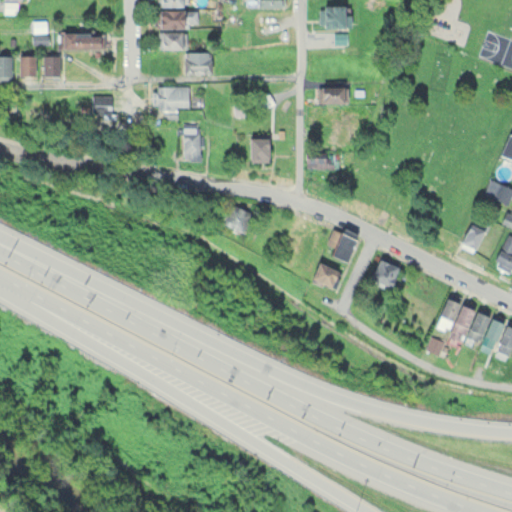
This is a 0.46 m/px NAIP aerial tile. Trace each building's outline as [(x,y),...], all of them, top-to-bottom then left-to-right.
[(2,0),(2,12),(18,12),(17,0),(2,0)] [(153,25),(195,25),(195,7),(153,7),(153,25)] [(184,46),(184,29),(155,29),(155,46),(184,46)] [(95,46),(95,30),(56,30),(56,46),(95,46)] [(182,49),(182,71),(209,71),(209,49),(182,49)] [(31,72),(31,51),(14,51),(14,72),(31,72)] [(38,51),(38,73),(56,73),(56,51),(38,51)] [(186,105),(186,84),(152,84),(152,109),(175,109),(175,105),(186,105)] [(315,101),(341,101),(341,84),(315,84),(315,101)] [(82,98),(82,114),(107,114),(107,98),(82,98)] [(314,124),(340,124),(340,104),(314,104),(314,124)] [(179,157),(197,157),(197,121),(179,121),(179,157)] [(267,136),(245,136),(245,159),(267,159),(267,136)] [(332,154),(306,154),(306,166),(332,166),(332,154)] [(248,211),(227,200),(217,220),(238,231),(248,211)] [(498,221),(511,226),(511,208),(509,215),(502,211),(498,221)] [(315,220),(294,211),(280,242),(301,251),(315,220)] [(484,226),(470,216),(454,239),(468,249),(484,226)] [(319,244),(336,259),(353,239),(335,224),(319,244)] [(510,270),(511,265),(511,234),(502,231),(490,262),(510,270)] [(385,287),(399,262),(381,252),(367,277),(385,287)] [(308,273),(330,287),(339,271),(317,258),(308,273)] [(511,339),(511,325),(445,296),(432,326),(492,352),(491,352),(504,358),(511,339)]
